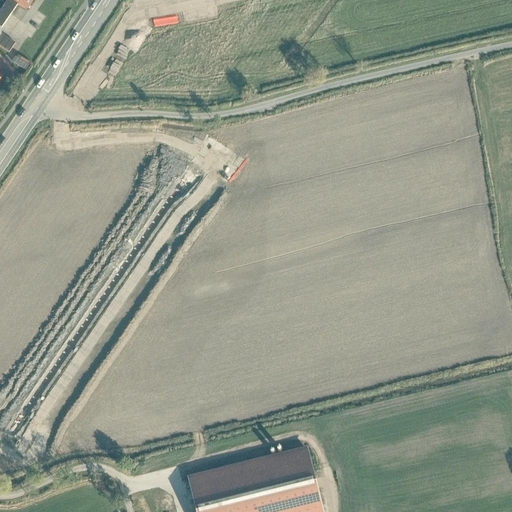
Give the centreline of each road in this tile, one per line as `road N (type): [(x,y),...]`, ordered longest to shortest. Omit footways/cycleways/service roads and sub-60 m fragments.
road 1 (residential): [(41,99),(75,118),(209,116),(511,48)]
road 2 (unclassified): [(0,495),(104,467),(125,485),(131,511)]
